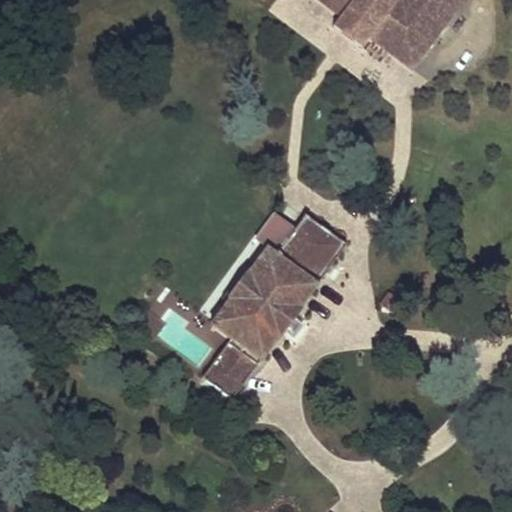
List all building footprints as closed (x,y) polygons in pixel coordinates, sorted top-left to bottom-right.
[(384,16),(425,47),(460,0),(325,0),(342,13),(341,15),(369,36),(384,16)] [(360,49),(369,36),(341,15),(332,27),(360,49)] [(410,68),(425,47),(384,16),(369,36),(410,68)] [(264,250),(274,257),(294,230),(272,214),(252,241),(264,250)] [(344,246),(303,216),(294,230),(274,257),(264,250),(210,327),(228,340),(200,379),(229,400),(257,361),(259,363),(315,286),(314,285),(344,246)]
